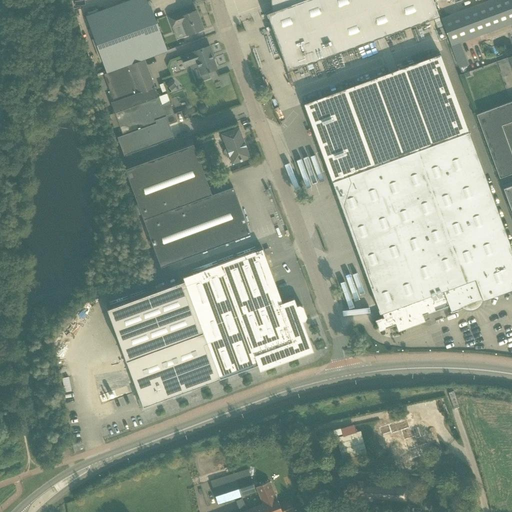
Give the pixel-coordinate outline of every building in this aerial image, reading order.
[(106,73),(145,59),(166,51),(147,0),(130,0),(86,16),(106,73)] [(303,0),(266,13),(287,71),(438,16),(432,0),(303,0)] [(511,0),(490,0),(441,18),(451,46),(511,23),(511,0)] [(186,11),(169,17),(172,27),(181,23),(186,35),(203,29),(196,10),(187,14),(186,11)] [(196,62),(201,75),(216,69),(212,59),(214,58),(209,46),(193,52),(193,53),(181,57),(185,67),(196,62)] [(511,251),(468,132),(440,54),(303,104),(331,182),(380,314),(382,313),(383,318),(375,321),(379,331),(395,325),(398,331),(420,323),(418,317),(449,306),(451,311),(450,312),(462,308),(463,308),(463,309),(464,309),(465,309),(466,310),(467,310),(468,310),(469,310),(470,310),(471,310),(472,310),(473,310),(474,310),(474,309),(475,309),(476,309),(477,308),(478,307),(479,306),(480,305),(480,304),(481,304),(481,303),(482,302),(482,301),(482,300),(511,289),(511,251)] [(106,73),(103,74),(114,102),(111,103),(114,113),(159,97),(145,59),(106,73)] [(171,80),(165,85),(171,91),(177,86),(171,80)] [(122,135),(116,137),(123,156),(173,138),(169,125),(177,122),(170,103),(162,106),(159,97),(114,113),(122,135)] [(511,101),(476,115),(482,132),(511,121),(511,101)] [(511,121),(482,132),(499,178),(511,173),(511,121)] [(229,156),(232,164),(250,157),(239,127),(221,134),(226,149),(225,149),(224,150),(224,151),(223,152),(224,153),(224,155),(226,156),(227,156),(228,156),(229,156)] [(198,135),(191,138),(197,153),(204,150),(198,135)] [(125,169),(161,267),(250,234),(232,186),(211,194),(193,144),(125,169)] [(511,185),(503,189),(511,213),(511,185)] [(125,360),(143,408),(257,365),(259,371),(313,351),(302,322),(304,321),(306,317),(302,307),(299,305),(296,306),(293,299),(282,303),(262,249),(106,306),(125,360)] [(61,377),(63,392),(70,391),(69,376),(61,377)] [(407,418),(392,423),(395,431),(400,429),(404,439),(407,449),(410,459),(425,454),(422,445),(428,443),(424,431),(426,430),(424,424),(412,428),(410,429),(407,418)] [(336,428),(339,439),(351,436),(348,424),(336,428)] [(307,438),(297,440),(302,458),(312,456),(307,438)] [(240,496),(255,492),(248,469),(231,475),(240,496)] [(339,488),(349,488),(349,472),(327,472),(327,481),(339,482),(339,488)] [(231,475),(212,481),(214,488),(212,488),(217,504),(240,496),(231,475)] [(395,505),(405,505),(406,483),(384,483),(384,484),(372,483),(372,482),(358,482),(356,500),(395,505)] [(280,511),(281,511),(294,511),(290,500),(278,505),(269,483),(255,489),(262,504),(246,511),(280,511)]
